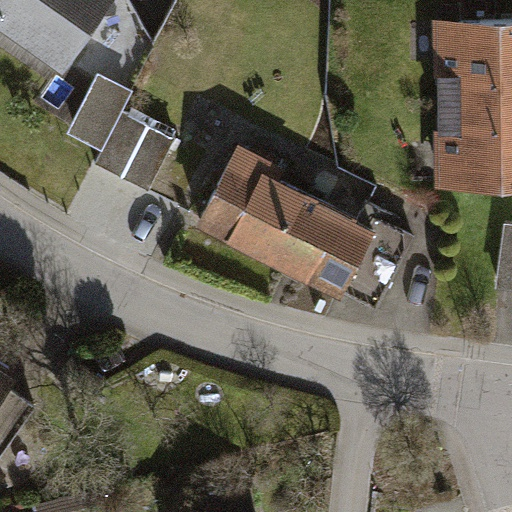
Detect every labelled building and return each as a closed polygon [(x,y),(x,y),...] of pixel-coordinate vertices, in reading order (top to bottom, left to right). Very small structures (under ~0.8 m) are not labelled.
[(0,0),(0,29),(72,79),(126,0),(0,0)] [(193,0),(182,0),(149,72),(202,97),(229,16),(193,0)] [(511,34),(441,35),(442,114),(511,112),(511,34)] [(75,146),(106,161),(126,121),(136,101),(105,86),(75,146)] [(511,112),(442,114),(443,192),(511,191),(511,112)] [(99,174),(152,201),(179,147),(126,121),(106,161),(99,174)] [(246,151),(201,238),(345,312),(369,266),(388,275),(406,239),(369,220),(376,208),(349,194),(339,212),(269,176),(275,166),(246,151)] [(511,231),(507,231),(498,299),(511,300),(511,231)] [(0,419),(24,386),(0,369),(0,419)]
